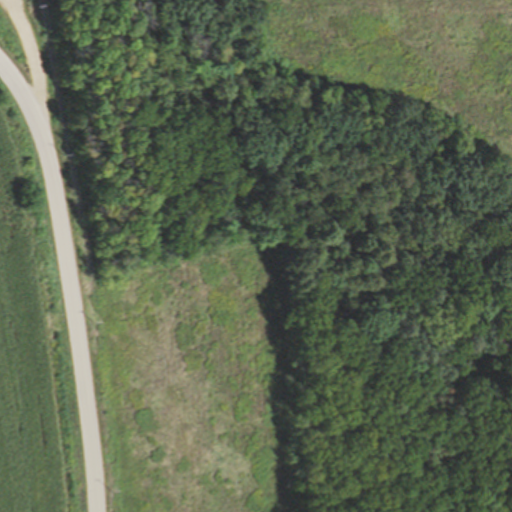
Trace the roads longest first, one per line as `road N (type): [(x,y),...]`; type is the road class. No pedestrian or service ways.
road 1 (residential): [(88,511),(85,400),(41,130),(0,67)]
road 2 (residential): [(14,0),(36,68),(41,130)]
